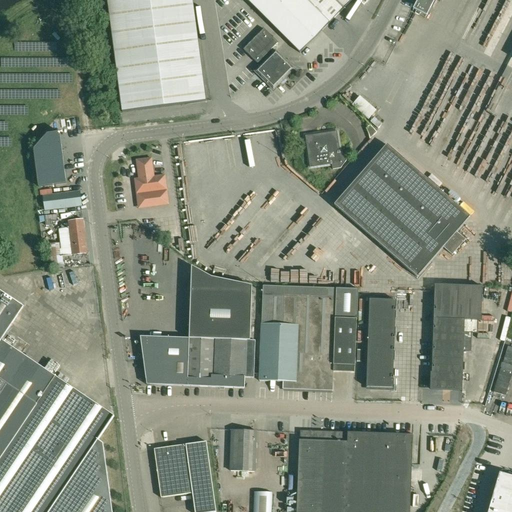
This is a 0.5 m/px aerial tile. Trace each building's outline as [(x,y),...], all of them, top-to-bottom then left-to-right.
[(107,0),(122,112),(205,101),(191,0),(107,0)] [(246,0),(300,53),(352,0),(246,0)] [(417,0),(413,9),(414,9),(425,15),(433,0),(435,0),(440,2),(440,0),(417,0)] [(413,23),(419,26),(425,16),(418,13),(413,23)] [(264,29),(243,51),(257,65),(264,58),(266,55),(278,43),(264,29)] [(284,82),(285,79),(284,78),(293,69),(275,51),(269,57),(259,66),(254,71),(273,89),(280,82),(282,84),(284,82)] [(373,120),(382,111),(364,95),(355,105),(373,120)] [(370,125),(367,128),(372,144),(381,136),(370,125)] [(305,136),(310,168),(331,164),(332,169),(340,168),(346,160),(345,152),(340,153),(336,131),(305,136)] [(66,184),(60,133),(48,134),(34,150),(38,188),(66,184)] [(456,232),(470,217),(386,145),(334,205),(417,277),(443,247),(452,255),(465,239),(456,232)] [(151,158),(136,160),(139,179),(135,179),(138,209),(168,205),(165,175),(154,177),(151,158)] [(45,210),(82,205),(80,192),(43,196),(45,210)] [(62,249),(63,256),(88,253),(84,220),(69,222),(70,229),(67,230),(67,228),(59,229),(62,249)] [(61,243),(45,244),(48,269),(64,267),(62,256),(61,243)] [(187,338),(139,337),(145,385),(245,388),(245,377),(254,377),(256,342),(249,341),(251,286),(209,277),(190,266),(187,338)] [(434,285),(431,389),(462,390),(464,350),(471,351),(471,333),(477,333),(478,320),(481,321),(482,287),(434,285)] [(355,380),(358,292),(263,288),(260,381),(284,382),(283,388),(332,390),(333,379),(355,380)] [(490,288),(489,297),(504,299),(505,291),(490,288)] [(112,511),(103,444),(97,440),(113,417),(1,341),(23,309),(0,293),(0,511),(112,511)] [(393,388),(396,300),(369,299),(367,387),(393,388)] [(500,369),(493,393),(505,396),(511,373),(511,347),(508,346),(501,370),(500,369)] [(235,430),(234,473),(271,474),(271,460),(266,460),(267,445),(261,445),(262,431),(235,430)] [(409,511),(412,434),(300,430),(296,511),(409,511)] [(216,511),(206,442),(186,445),(154,449),(161,498),(192,493),(195,511),(216,511)] [(511,511),(511,476),(500,473),(488,511),(511,511)] [(257,511),(276,511),(276,491),(258,491),(257,511)]
